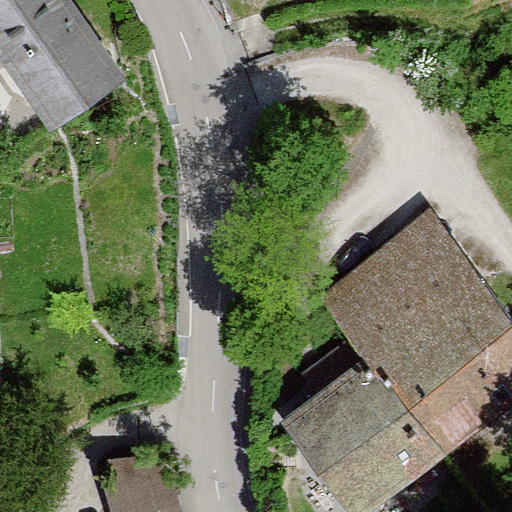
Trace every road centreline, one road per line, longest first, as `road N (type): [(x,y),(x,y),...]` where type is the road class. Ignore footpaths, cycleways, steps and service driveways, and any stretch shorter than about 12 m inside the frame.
road 1 (tertiary): [(224,511),(214,416),(222,176),(213,117),(167,0)]
road 2 (track): [(213,117),(289,84),(324,78),(377,85),(422,115),(511,250)]
